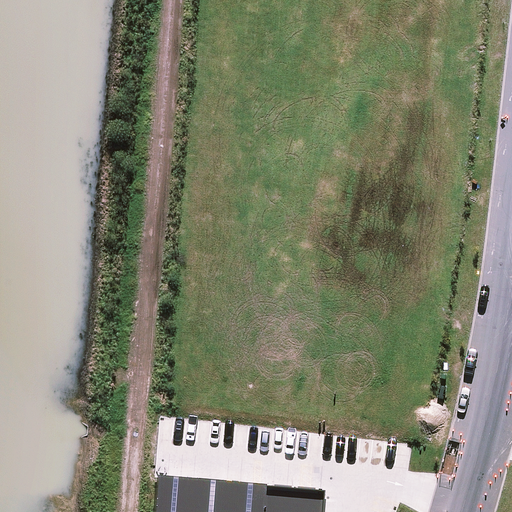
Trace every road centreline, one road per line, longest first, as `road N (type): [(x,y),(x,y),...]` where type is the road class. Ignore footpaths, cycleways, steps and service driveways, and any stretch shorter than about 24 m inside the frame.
road 1 (track): [(171,0),(128,511)]
road 2 (unclassified): [(463,511),(511,285)]
